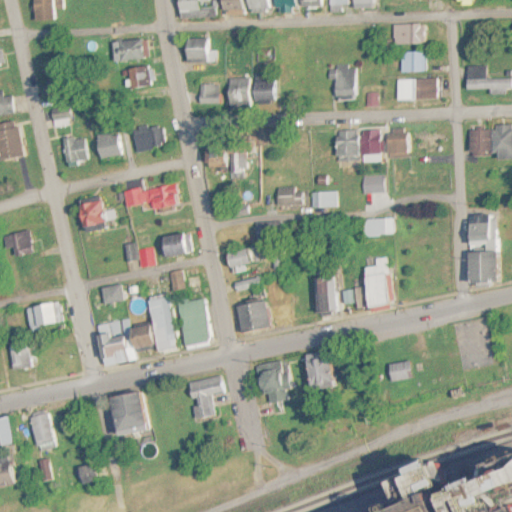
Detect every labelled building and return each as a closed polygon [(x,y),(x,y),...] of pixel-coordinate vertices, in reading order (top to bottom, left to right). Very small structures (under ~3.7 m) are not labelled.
[(54,21),(53,0),(33,0),(33,21),(54,21)] [(297,13),(296,0),(176,0),(178,18),(297,13)] [(375,9),(375,0),(352,0),(352,9),(375,9)] [(425,45),(425,24),(392,24),(392,45),(425,45)] [(210,53),(210,39),(183,39),(183,64),(214,64),(214,53),(210,53)] [(148,41),(113,41),(113,61),(148,61),(148,41)] [(425,52),(400,52),(400,72),(425,72),(425,52)] [(128,90),(154,86),(151,66),(125,70),(128,90)] [(333,100),(357,100),(357,66),(334,66),(333,100)] [(511,79),(487,79),(487,67),(466,67),(466,90),(511,90),(511,79)] [(228,78),(228,110),(251,110),(251,101),(275,101),(275,78),(228,78)] [(396,80),(397,99),(437,99),(436,79),(396,80)] [(221,85),(202,85),(202,104),(221,104),(221,85)] [(0,116),(15,116),(15,97),(5,97),(5,93),(0,93),(0,116)] [(54,128),(73,127),(71,108),(52,109),(54,128)] [(0,125),(0,155),(1,161),(24,157),(17,122),(0,125)] [(164,147),(160,125),(131,130),(135,152),(164,147)] [(511,126),(468,127),(468,158),(511,157),(511,126)] [(386,130),(386,155),(407,155),(407,130),(386,130)] [(360,157),(379,158),(380,131),(361,131),(360,157)] [(356,132),(334,132),(334,157),(356,157),(356,132)] [(122,157),(122,134),(97,134),(97,157),(122,157)] [(90,162),(90,138),(65,138),(66,162),(90,162)] [(228,171),(245,171),(245,149),(228,149),(228,171)] [(384,177),(364,177),(364,193),(384,193),(384,177)] [(150,202),(152,209),(178,204),(174,184),(120,194),(123,207),(150,202)] [(304,206),(304,188),(276,188),(276,206),(304,206)] [(312,192),(312,207),(337,207),(337,192),(312,192)] [(84,233),(106,226),(98,199),(75,205),(84,233)] [(511,282),(511,267),(497,268),(496,216),(466,217),(468,250),(465,250),(466,284),(511,282)] [(395,220),(364,220),(364,237),(395,237),(395,220)] [(4,237),(9,258),(35,253),(30,231),(4,237)] [(193,252),(190,233),(159,238),(162,257),(193,252)] [(225,255),(230,270),(260,261),(256,246),(225,255)] [(150,248),(128,252),(130,264),(151,260),(150,248)] [(390,306),(388,259),(375,259),(376,268),(363,269),(364,291),(356,292),(357,308),(390,306)] [(187,286),(183,271),(170,274),(174,290),(187,286)] [(314,313),(337,313),(337,279),(314,279),(314,313)] [(101,290),(105,305),(126,300),(122,284),(101,290)] [(104,366),(135,363),(134,351),(155,349),(155,351),(175,348),(169,295),(148,298),(151,326),(128,329),(127,322),(106,325),(107,333),(100,334),(104,366)] [(180,301),(183,345),(210,343),(206,299),(180,301)] [(269,329),(266,302),(237,306),(240,333),(269,329)] [(61,307),(31,304),(29,325),(59,328),(61,307)] [(38,344),(13,344),(13,371),(38,371),(38,344)] [(307,354),(307,388),(332,388),(332,354),(307,354)] [(388,366),(391,383),(412,380),(409,363),(388,366)] [(285,394),(285,366),(259,366),(259,394),(285,394)] [(214,398),(227,395),(223,377),(187,385),(195,421),(218,416),(214,398)] [(138,393),(107,399),(115,438),(146,432),(138,393)] [(35,445),(57,443),(54,414),(32,417),(35,445)] [(262,421),(269,445),(284,441),(277,417),(262,421)] [(0,446),(12,444),(7,418),(0,419),(0,446)] [(508,511),(503,499),(511,494),(511,450),(373,511),(508,511)]
